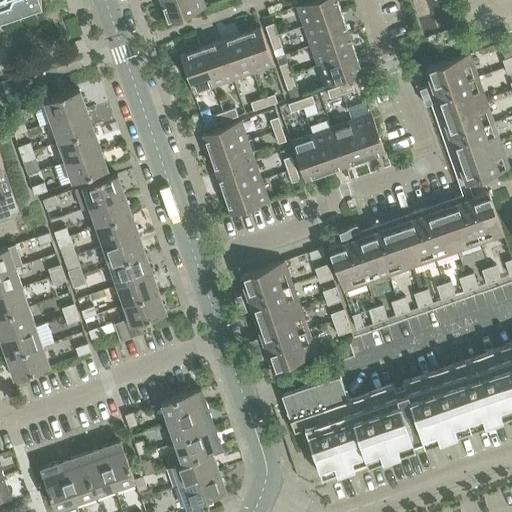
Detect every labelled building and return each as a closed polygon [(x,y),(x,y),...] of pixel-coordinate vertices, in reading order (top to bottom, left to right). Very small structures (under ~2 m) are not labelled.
[(0,0),(0,14),(40,0),(0,0)] [(203,7),(200,0),(158,0),(165,20),(203,7)] [(306,0),(294,4),(301,25),(340,12),(335,0),(306,0)] [(446,0),(414,0),(418,15),(435,11),(438,27),(452,24),(446,0)] [(301,25),(308,45),(347,31),(340,12),(301,25)] [(264,25),(268,37),(275,34),(271,23),(264,25)] [(259,25),(238,33),(251,71),(272,63),(259,25)] [(308,45),(315,65),(353,51),(347,31),(308,45)] [(238,33),(219,39),(232,77),(251,71),(238,33)] [(279,46),(275,34),(268,37),(272,49),(279,46)] [(74,40),(79,53),(86,50),(82,37),(74,40)] [(498,49),(510,45),(508,38),(495,42),(498,49)] [(219,39),(198,47),(211,84),(232,77),(219,39)] [(2,47),(0,48),(0,68),(9,66),(2,47)] [(192,91),(211,84),(198,47),(179,53),(192,91)] [(361,72),(353,51),(315,65),(322,85),(361,72)] [(467,52),(424,67),(430,83),(425,85),(425,83),(418,86),(424,104),(431,102),(430,100),(435,98),(445,128),(440,130),(445,146),(451,144),(461,173),(455,175),(458,183),(507,166),(467,52)] [(511,54),(501,59),(503,66),(511,62),(511,54)] [(506,73),(511,70),(511,62),(503,66),(506,73)] [(278,66),(281,76),(289,73),(285,63),(278,66)] [(294,87),(289,73),(281,76),(286,90),(294,87)] [(350,81),(338,85),(340,92),(353,88),(350,81)] [(328,96),(340,92),(338,85),(326,89),(328,96)] [(43,100),(50,120),(84,108),(77,88),(43,100)] [(273,92),(260,96),(263,105),(276,101),(273,92)] [(311,94),(298,98),(301,106),(313,101),(311,94)] [(252,109),(263,105),(260,96),(249,100),(252,109)] [(290,109),(301,106),(298,98),(287,102),(290,109)] [(233,106),(220,110),(223,119),(236,115),(233,106)] [(50,120),(57,140),(92,128),(84,108),(50,120)] [(8,121),(19,117),(16,109),(5,113),(8,121)] [(213,123),(223,119),(220,110),(210,114),(213,123)] [(370,111),(349,119),(363,157),(383,149),(370,111)] [(267,119),(272,131),(278,129),(274,116),(267,119)] [(201,132),(208,153),(246,140),(239,119),(201,132)] [(349,119),(330,125),(343,163),(363,157),(349,119)] [(330,125),(310,132),(323,170),(343,163),(330,125)] [(57,140),(65,161),(99,149),(92,128),(57,140)] [(282,140),(278,129),(272,131),(276,142),(282,140)] [(302,177),(323,170),(310,132),(289,139),(302,177)] [(208,153),(215,173),(253,159),(246,140),(208,153)] [(17,146),(19,154),(32,149),(29,141),(17,146)] [(35,158),(32,149),(19,154),(22,162),(35,158)] [(105,168),(99,149),(65,161),(71,180),(105,168)] [(281,157),(285,169),(292,167),(288,155),(281,157)] [(215,173),(222,191),(260,178),(253,159),(215,173)] [(296,179),(292,167),(285,169),(289,182),(296,179)] [(80,185),(87,205),(122,193),(115,172),(80,185)] [(267,198),(260,178),(222,191),(229,211),(267,198)] [(43,181),(31,186),(33,193),(34,194),(46,190),(43,181)] [(11,190),(3,193),(10,213),(17,211),(18,210),(11,190)] [(327,246),(333,265),(342,290),(502,234),(487,190),(472,195),(470,190),(453,195),(455,201),(427,211),(425,205),(408,211),(410,217),(381,227),(379,221),(370,224),(372,230),(358,235),(356,230),(358,229),(355,223),(337,229),(339,236),(340,235),(342,241),(327,246)] [(87,205),(94,225),(129,212),(122,193),(87,205)] [(53,195),(42,199),(44,205),(45,207),(57,203),(54,195),(53,195)] [(94,225),(101,244),(136,232),(129,212),(94,225)] [(66,227),(53,231),(56,239),(69,235),(66,227)] [(47,232),(36,236),(39,244),(51,240),(49,232),(47,232)] [(101,244),(108,263),(143,251),(136,232),(101,244)] [(69,235),(56,239),(59,247),(71,243),(69,235)] [(0,248),(0,271),(12,267),(23,263),(15,243),(0,248)] [(322,246),(308,251),(310,258),(324,254),(322,248),(322,246)] [(108,263),(115,283),(150,271),(143,251),(108,263)] [(231,293),(235,302),(290,282),(281,259),(238,275),(244,289),(239,291),(239,290),(231,293)] [(327,262),(313,267),(316,275),(330,270),(327,262)] [(60,263),(47,268),(50,276),(62,271),(60,263)] [(495,264),(488,266),(492,280),(500,277),(495,264)] [(79,266),(67,270),(70,278),(82,274),(79,266)] [(488,266),(481,269),(485,282),(492,280),(488,266)] [(0,271),(0,292),(19,286),(12,267),(0,271)] [(330,270),(316,275),(318,282),(332,277),(330,270)] [(62,271),(50,276),(53,284),(65,280),(62,271)] [(115,283),(122,302),(157,290),(150,271),(115,283)] [(472,272),(465,274),(470,288),(477,285),(472,272)] [(82,274),(70,278),(73,286),(85,282),(82,274)] [(465,274),(458,277),(463,290),(470,288),(465,274)] [(450,280),(442,282),(447,296),(455,293),(450,280)] [(249,305),(254,321),(298,305),(290,282),(235,302),(238,310),(245,308),(244,307),(249,305)] [(442,282),(435,285),(440,298),(447,296),(442,282)] [(335,285),(321,290),(324,297),(338,292),(335,285)] [(0,292),(0,315),(26,306),(19,286),(0,292)] [(427,288),(419,290),(424,304),(432,301),(427,288)] [(145,329),(141,318),(164,310),(157,290),(122,302),(127,316),(112,321),(114,327),(114,328),(115,329),(118,338),(145,329)] [(419,290),(413,293),(417,306),(424,304),(419,290)] [(338,292),(324,297),(326,304),(340,299),(338,292)] [(405,295),(397,298),(401,312),(409,309),(405,295)] [(397,298),(390,301),(394,314),(401,312),(397,298)] [(73,302),(61,307),(64,315),(76,311),(73,302)] [(355,302),(348,304),(350,313),(351,314),(359,311),(355,302)] [(382,303),(374,306),(379,320),(386,317),(382,303)] [(93,305),(81,309),(84,318),(96,314),(93,305)] [(247,338),(251,348),(306,328),(298,305),(254,321),(259,334),(254,336),(254,335),(247,338)] [(0,315),(0,337),(33,326),(26,306),(0,315)] [(374,306),(367,308),(372,322),(379,320),(374,306)] [(343,308),(329,313),(332,320),(346,315),(343,308)] [(76,311),(64,315),(66,323),(79,319),(76,311)] [(359,311),(351,314),(356,328),(363,325),(359,311)] [(346,315),(332,320),(334,327),(348,322),(346,315)] [(112,321),(100,325),(103,334),(115,329),(114,328),(114,327),(112,321)] [(348,322),(334,327),(337,334),(351,329),(348,322)] [(100,325),(88,330),(91,338),(103,334),(100,325)] [(0,337),(0,340),(6,357),(40,346),(33,326),(0,337)] [(314,351),(306,328),(251,348),(254,356),(261,353),(261,352),(265,350),(271,367),(314,351)] [(313,468),(316,477),(349,465),(346,457),(372,447),(375,457),(394,450),(390,441),(405,436),(408,445),(419,441),(416,432),(429,427),(432,437),(451,430),(448,421),(476,411),(479,420),(497,414),(494,404),(511,398),(511,340),(350,400),(339,372),(278,394),(291,431),(296,429),(305,450),(307,454),(312,469),(313,468)] [(87,342),(75,347),(78,355),(90,351),(87,342)] [(46,365),(40,346),(6,357),(12,376),(46,365)] [(160,401),(167,421),(206,408),(199,387),(160,401)] [(167,421),(174,440),(212,427),(206,408),(167,421)] [(127,424),(134,422),(131,411),(123,414),(127,424)] [(219,447),(212,427),(174,440),(181,460),(210,450),(210,451),(219,447)] [(142,438),(133,442),(138,454),(147,451),(142,438)] [(119,439),(99,446),(112,486),(132,479),(133,479),(132,477),(119,439)] [(99,446),(79,453),(93,493),(112,486),(99,446)] [(171,464),(178,484),(217,471),(210,451),(210,450),(181,460),(171,464)] [(79,453),(59,460),(73,500),(93,493),(79,453)] [(140,460),(145,473),(153,470),(149,457),(140,460)] [(65,511),(76,508),(73,500),(59,460),(39,467),(54,511),(65,511)] [(224,490),(217,471),(178,484),(187,510),(206,503),(204,497),(224,490)] [(141,474),(132,477),(133,479),(132,479),(136,491),(146,487),(141,474)] [(0,497),(8,495),(1,475),(0,475),(0,497)]
